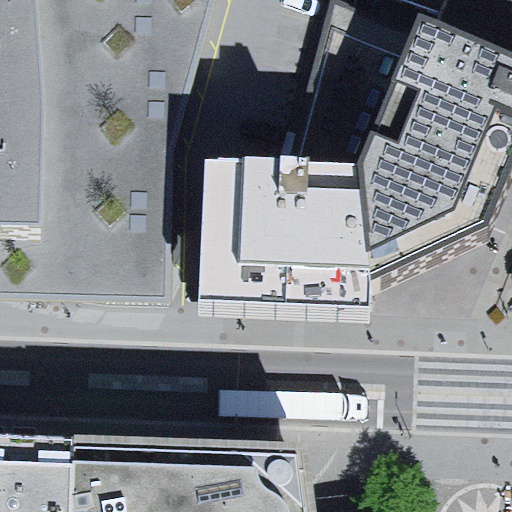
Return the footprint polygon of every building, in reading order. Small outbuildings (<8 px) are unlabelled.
[(0,0),(0,310),(165,313),(165,185),(220,0),(0,0)] [(511,0),(440,0),(423,46),(511,81),(511,0)] [(511,220),(511,81),(423,46),(347,10),(286,185),(350,187),(368,314),(504,243),(511,220)] [(165,313),(368,314),(350,187),(286,185),(165,185),(165,313)] [(319,511),(314,456),(0,444),(0,511),(319,511)]
